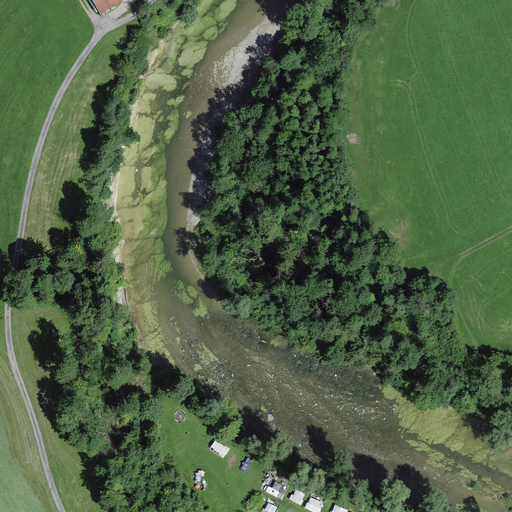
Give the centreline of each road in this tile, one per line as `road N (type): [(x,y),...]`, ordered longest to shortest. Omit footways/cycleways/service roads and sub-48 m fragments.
road 1 (track): [(152,0),(99,32),(73,72),(25,200),(9,341),(61,511)]
road 2 (track): [(511,229),(466,254),(453,284),(471,344),(493,379),(511,384)]
